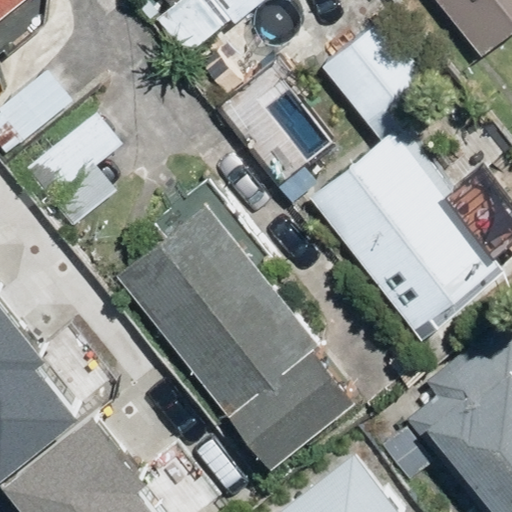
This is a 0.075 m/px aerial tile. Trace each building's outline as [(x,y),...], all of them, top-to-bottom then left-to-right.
[(0,0),(0,14),(17,0),(0,0)] [(171,0),(174,3),(177,0),(217,0),(232,16),(250,0),(171,0)] [(511,0),(437,0),(482,56),(511,32),(511,0)] [(428,80),(383,25),(323,74),(380,143),(308,203),(417,334),(501,264),(398,141),(406,135),(388,113),(428,80)] [(48,51),(0,89),(0,134),(10,146),(80,91),(48,51)] [(129,136),(102,104),(32,162),(78,218),(121,181),(102,158),(129,136)] [(201,205),(110,279),(225,421),(231,417),(269,464),(355,395),(201,205)] [(0,311),(0,481),(75,421),(33,371),(42,363),(0,311)] [(511,511),(511,327),(411,409),(495,511),(511,511)] [(90,421),(6,490),(24,511),(149,511),(134,493),(144,485),(90,421)] [(421,511),(361,438),(270,511),(421,511)]
